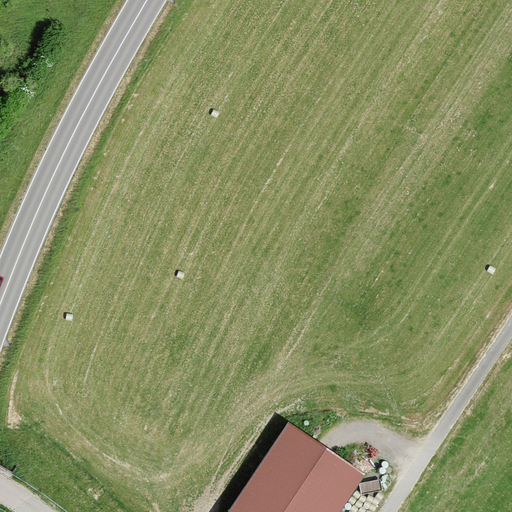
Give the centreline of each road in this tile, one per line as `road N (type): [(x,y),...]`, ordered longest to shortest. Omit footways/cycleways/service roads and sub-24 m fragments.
road 1 (secondary): [(0,305),(48,186),(146,0)]
road 2 (track): [(370,511),(511,295)]
